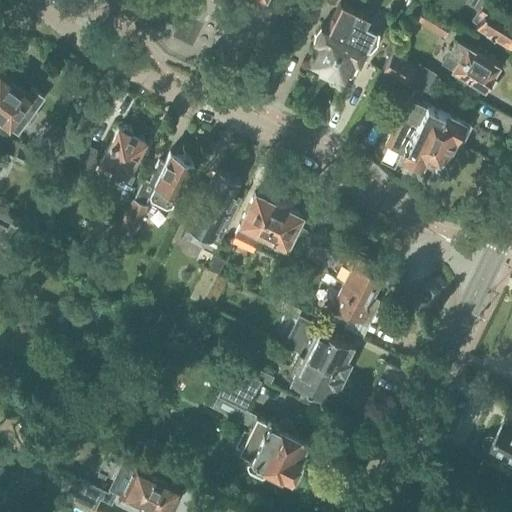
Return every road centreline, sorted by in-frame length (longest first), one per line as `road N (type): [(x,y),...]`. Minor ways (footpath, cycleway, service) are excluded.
road 1 (residential): [(485,274),(424,241),(284,136),(162,87),(31,0)]
road 2 (secondary): [(368,511),(485,274)]
